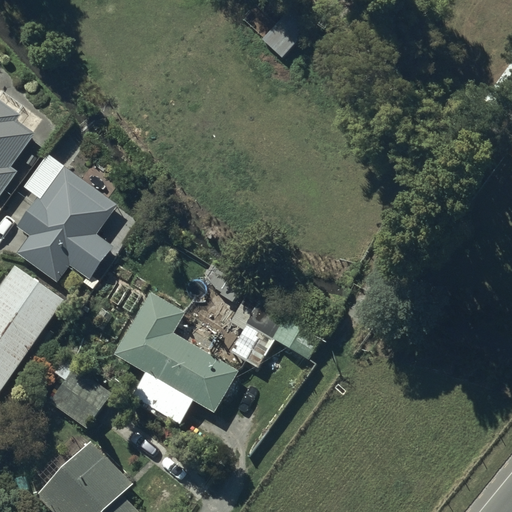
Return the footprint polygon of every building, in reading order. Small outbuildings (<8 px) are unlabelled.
[(281,26),(262,46),(283,65),(302,46),(281,26)] [(511,125),(511,75),(484,114),(508,131),(511,125)] [(0,109),(0,201),(16,180),(10,175),(34,141),(16,128),(20,123),(0,109)] [(39,205),(19,234),(31,242),(19,260),(59,289),(71,273),(91,287),(114,254),(96,242),(117,212),(47,164),(25,195),(39,205)] [(17,278),(0,301),(0,403),(65,312),(17,278)] [(260,374),(276,347),(310,367),(337,321),(301,300),(294,311),(269,297),(263,307),(249,298),(219,350),(260,374)] [(151,302),(116,363),(147,381),(134,403),(182,431),(195,408),(215,420),(238,379),(174,342),(186,321),(151,302)] [(72,375),(49,408),(88,435),(111,402),(72,375)] [(93,451),(38,504),(46,511),(130,511),(123,504),(134,494),(93,451)]
